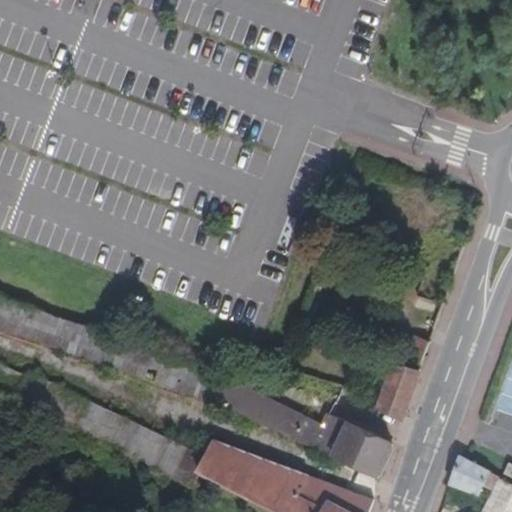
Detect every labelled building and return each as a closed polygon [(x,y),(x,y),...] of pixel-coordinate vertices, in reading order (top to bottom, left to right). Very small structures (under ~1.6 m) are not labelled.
[(395,271),(400,258),(371,248),(366,261),(395,271)] [(411,277),(415,263),(400,258),(395,271),(411,277)] [(31,306),(0,295),(0,326),(73,352),(211,400),(223,372),(223,371),(31,306)] [(315,317),(321,303),(314,302),(309,315),(315,317)] [(423,362),(431,341),(416,335),(408,357),(423,362)] [(382,406),(403,416),(421,370),(398,361),(397,364),(384,360),(369,398),(383,403),(382,406)] [(0,393),(192,486),(198,472),(250,499),(275,511),(369,511),(373,500),(267,463),(262,475),(210,448),(206,457),(27,371),(25,376),(0,363),(0,393)] [(511,368),(501,392),(511,397),(511,368)] [(223,372),(211,400),(317,448),(375,475),(392,441),(330,412),(324,425),(253,390),(255,386),(223,372)] [(500,479),(501,478),(459,456),(449,486),(476,500),(481,490),(491,495),(500,479)] [(43,488),(49,471),(34,465),(27,483),(43,488)] [(511,511),(511,485),(500,479),(491,495),(482,511),(511,511)] [(476,500),(449,486),(446,494),(472,507),(476,500)]
